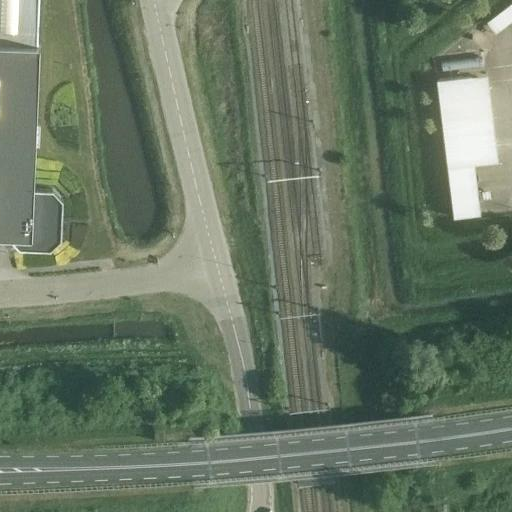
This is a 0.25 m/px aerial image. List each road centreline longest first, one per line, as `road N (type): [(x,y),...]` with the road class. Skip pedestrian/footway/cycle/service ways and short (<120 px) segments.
road 1 (primary): [(205,465),(511,430)]
road 2 (unclassified): [(217,271),(152,0)]
road 3 (unclassified): [(257,511),(238,350),(217,271)]
road 4 (unclassified): [(217,271),(111,290),(0,295)]
road 5 (primary): [(205,465),(16,471)]
